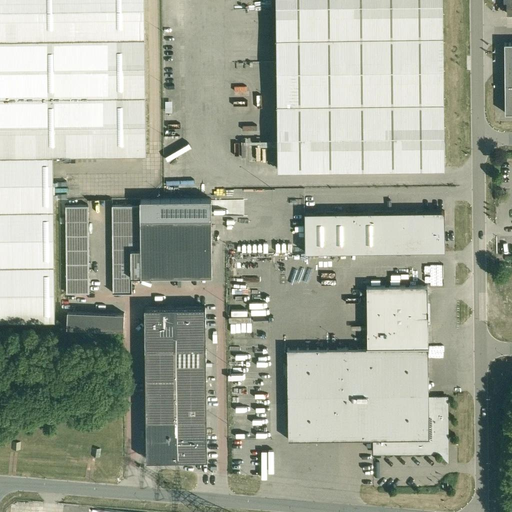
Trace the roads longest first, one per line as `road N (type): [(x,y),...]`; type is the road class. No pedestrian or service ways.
road 1 (unclassified): [(344,511),(0,483)]
road 2 (unclassified): [(480,350),(477,140)]
road 3 (unclassified): [(482,511),(480,350)]
road 4 (unclassified): [(477,140),(475,0)]
